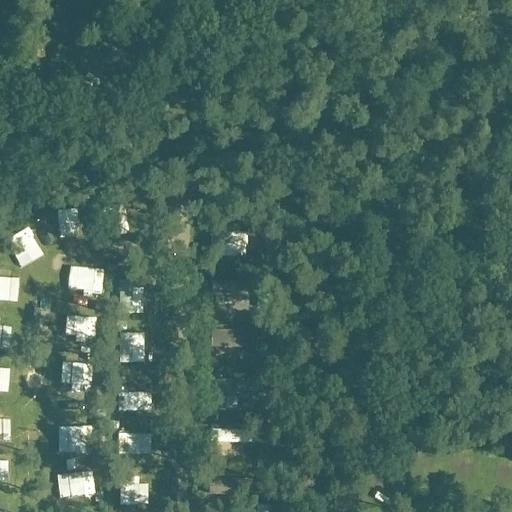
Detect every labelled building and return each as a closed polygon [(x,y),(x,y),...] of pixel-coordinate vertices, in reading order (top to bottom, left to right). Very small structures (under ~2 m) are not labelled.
[(90,0),(59,0),(51,14),(74,28),(90,0)] [(97,74),(119,89),(138,59),(115,44),(97,74)] [(67,241),(86,240),(85,218),(66,219),(67,241)] [(248,248),(248,231),(206,233),(207,250),(248,248)] [(19,242),(29,276),(51,269),(41,236),(19,242)] [(78,299),(95,299),(96,277),(78,276),(78,299)] [(248,293),(247,276),(205,278),(206,295),(248,293)] [(0,285),(0,312),(27,313),(27,290),(15,290),(15,286),(0,285)] [(151,324),(151,292),(127,293),(127,325),(151,324)] [(250,345),(249,328),(208,330),(208,346),(250,345)] [(126,374),(151,375),(152,342),(127,341),(126,374)] [(0,401),(17,404),(20,381),(0,378),(0,401)] [(250,395),(250,378),(208,379),(209,396),(250,395)] [(124,418),(156,419),(157,402),(125,401),(124,418)] [(252,442),(251,425),(210,427),(210,444),(252,442)] [(64,438),(65,462),(86,461),(85,437),(64,438)] [(157,442),(125,443),(126,463),(158,461),(157,442)] [(0,487),(14,488),(14,468),(0,467),(0,487)] [(480,488),(481,470),(471,470),(470,487),(480,488)] [(250,495),(250,478),(208,480),(209,497),(250,495)] [(69,481),(71,505),(99,504),(98,479),(69,481)] [(123,489),(122,511),(133,511),(133,489),(123,489)] [(152,510),(150,489),(133,490),(135,511),(152,510)]
